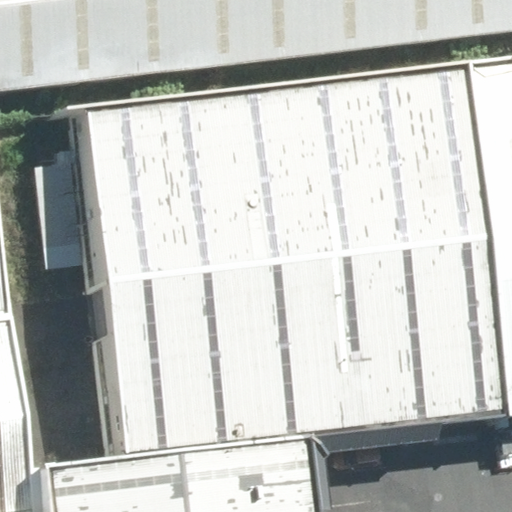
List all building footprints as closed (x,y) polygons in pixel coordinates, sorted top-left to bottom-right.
[(511,0),(0,0),(0,95),(511,36),(511,0)] [(511,77),(75,131),(116,469),(293,446),(511,419),(511,77)] [(0,315),(16,313),(0,192),(0,315)] [(0,511),(42,511),(38,480),(17,318),(0,320),(0,511)] [(116,469),(38,480),(42,511),(301,511),(293,446),(116,469)]
